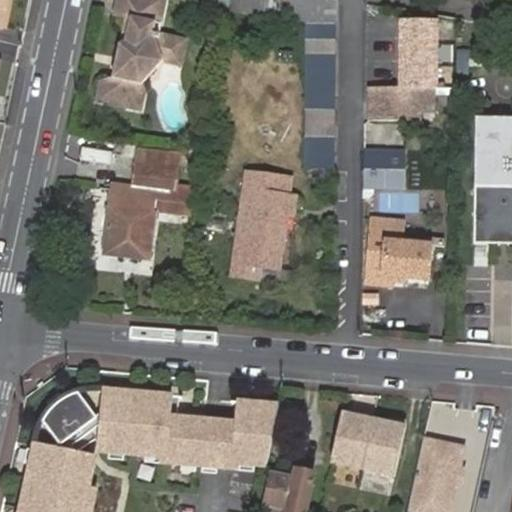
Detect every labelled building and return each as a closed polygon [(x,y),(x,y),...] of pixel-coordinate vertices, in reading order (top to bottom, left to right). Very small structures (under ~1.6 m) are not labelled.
[(0,0),(0,28),(6,29),(12,0),(0,0)] [(167,0),(118,0),(116,13),(134,17),(128,40),(122,43),(121,50),(162,61),(184,65),(189,38),(161,32),(167,0)] [(218,0),(217,13),(230,15),(232,0),(218,0)] [(232,0),(230,15),(243,17),(245,0),(232,0)] [(259,19),(261,0),(245,0),(243,17),(259,19)] [(273,21),(276,0),(261,0),(259,19),(273,21)] [(289,24),(293,0),(276,0),(273,21),(289,24)] [(307,0),(293,0),(289,24),(303,26),(307,0)] [(319,28),(323,0),(321,0),(307,0),(303,26),(307,27),(319,28)] [(336,31),(337,2),(323,0),(319,28),(336,31)] [(433,23),(401,22),(401,90),(369,90),(369,123),(418,123),(419,105),(432,106),(433,23)] [(336,45),(336,31),(319,28),(307,27),(307,42),(336,45)] [(336,59),(336,45),(307,42),(307,55),(336,59)] [(144,81),(162,61),(121,50),(115,76),(103,74),(98,100),(143,110),(147,93),(144,81)] [(335,75),(336,59),(307,55),(306,71),(335,75)] [(335,89),(335,75),(306,71),(306,86),(335,89)] [(335,103),(335,89),(306,86),(306,99),(335,103)] [(335,103),(306,99),(305,114),(335,117),(335,103)] [(511,113),(475,112),(475,143),(511,145),(511,113)] [(335,117),(305,114),(306,128),(335,131),(335,117)] [(335,131),(306,128),(305,144),(334,146),(335,131)] [(305,156),(334,159),(334,146),(305,144),(305,156)] [(511,150),(474,149),(474,181),(473,240),(495,239),(494,231),(511,231),(511,150)] [(177,185),(181,156),(149,152),(148,165),(138,163),(135,185),(177,190),(177,185)] [(405,155),(365,153),(364,190),(385,190),(404,191),(405,155)] [(305,171),(334,174),(334,159),(305,156),(305,171)] [(255,195),(246,267),(279,272),(286,222),(280,221),(281,212),(295,214),(297,199),(289,198),(291,179),(247,173),(245,194),(255,195)] [(193,216),(196,188),(177,185),(177,190),(174,190),(173,197),(155,195),(155,198),(153,211),(193,216)] [(112,192),(103,254),(147,260),(155,198),(112,192)] [(429,281),(433,247),(404,244),(407,221),(376,218),(368,284),(393,287),(395,278),(429,281)] [(511,231),(494,231),(495,239),(511,239),(511,231)] [(270,467),(283,409),(245,406),(243,425),(242,432),(219,430),(174,426),(175,419),(176,402),(109,398),(108,415),(106,428),(104,450),(109,457),(172,463),(171,468),(217,472),(239,473),(240,466),(270,467)] [(49,426),(47,430),(64,451),(66,453),(100,425),(99,423),(81,400),(71,404),(63,410),(55,417),(49,426)] [(64,451),(57,456),(70,458),(106,428),(108,415),(99,423),(100,425),(66,453),(64,451)] [(365,470),(375,422),(343,415),(332,463),(365,470)] [(219,423),(175,419),(174,426),(219,430),(242,432),(243,425),(219,423)] [(397,477),(409,424),(394,421),(393,425),(375,422),(365,470),(397,477)] [(427,435),(411,507),(432,511),(451,511),(466,442),(427,434),(427,435)] [(57,456),(40,453),(33,483),(40,484),(32,511),(26,511),(25,511),(94,511),(98,493),(91,491),(97,465),(93,460),(70,458),(57,456)] [(277,467),(275,476),(296,480),(298,471),(277,467)] [(296,480),(275,476),(267,511),(306,511),(315,475),(298,471),(296,480)] [(32,511),(40,484),(33,483),(26,511),(32,511)]
